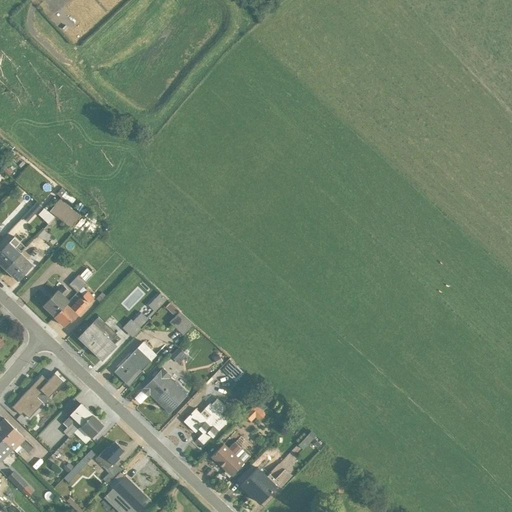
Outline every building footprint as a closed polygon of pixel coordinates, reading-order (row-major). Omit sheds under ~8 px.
[(5,164),(1,167),(9,175),(12,171),(5,164)] [(79,203),(65,191),(49,212),(70,228),(79,215),(73,211),(79,203)] [(36,203),(21,219),(26,223),(41,207),(36,203)] [(47,224),(53,217),(44,208),(37,214),(47,224)] [(57,222),(53,218),(47,224),(51,228),(57,222)] [(25,248),(13,237),(8,242),(0,249),(0,265),(5,270),(23,250),(25,248)] [(5,270),(16,282),(32,265),(26,259),(29,256),(23,250),(5,270)] [(92,274),(86,268),(79,275),(78,275),(68,284),(77,292),(86,283),(85,281),(92,274)] [(68,292),(62,285),(58,290),(57,290),(42,306),(53,317),(69,300),(64,296),(68,292)] [(94,298),(82,287),(78,291),(83,295),(82,296),(89,303),(94,298)] [(160,291),(148,304),(156,311),(168,298),(160,291)] [(105,295),(101,292),(94,300),(97,303),(105,295)] [(66,303),(53,317),(63,327),(69,320),(70,322),(87,306),(79,298),(70,307),(66,303)] [(193,324),(170,302),(165,307),(175,317),(169,323),(182,335),(193,324)] [(140,309),(124,327),(133,336),(149,318),(140,309)] [(77,337),(101,360),(116,345),(110,339),(111,338),(115,333),(98,317),(92,322),(77,337)] [(141,370),(156,355),(142,342),(114,372),(128,386),(142,371),(141,370)] [(186,356),(177,348),(170,356),(178,364),(186,356)] [(222,362),(218,355),(213,358),(217,365),(222,362)] [(243,373),(230,361),(222,370),(235,382),(243,373)] [(186,394),(187,393),(175,381),(174,382),(169,378),(171,376),(162,367),(141,390),(134,398),(140,404),(147,397),(149,395),(168,413),(186,395),(186,394)] [(11,407),(20,415),(22,413),(29,418),(43,401),(37,396),(42,392),(48,397),(64,381),(53,372),(46,380),(40,375),(11,407)] [(212,437),(233,414),(215,397),(199,413),(195,409),(183,421),(194,433),(198,429),(202,433),(193,443),(199,448),(210,436),(212,437)] [(244,415),(250,421),(255,417),(258,420),(264,414),(262,411),(269,405),(261,397),(244,415)] [(63,432),(68,437),(91,414),(80,404),(62,423),(66,427),(63,432)] [(91,414),(73,433),(85,444),(103,425),(98,421),(96,420),(96,419),(94,418),(94,417),(91,414)] [(2,419),(0,420),(0,437),(12,450),(24,439),(2,419)] [(314,437),(309,432),(297,445),(302,450),(314,437)] [(0,462),(12,450),(0,437),(0,462)] [(223,444),(210,457),(230,476),(250,455),(245,450),(243,451),(240,448),(241,446),(236,441),(235,443),(234,442),(228,448),(223,444)] [(122,450),(114,442),(109,448),(107,446),(95,460),(108,473),(103,479),(107,483),(120,469),(113,462),(118,457),(117,456),(122,450)] [(94,455),(90,450),(63,478),(68,482),(94,455)] [(68,473),(73,467),(68,462),(62,468),(68,473)] [(257,468),(240,485),(247,492),(248,491),(250,493),(266,476),(257,468)] [(14,470),(7,476),(28,496),(34,489),(14,470)] [(125,475),(103,498),(117,511),(137,511),(149,499),(125,475)] [(251,496),(259,503),(275,485),(266,476),(250,493),(252,495),(251,496)]
